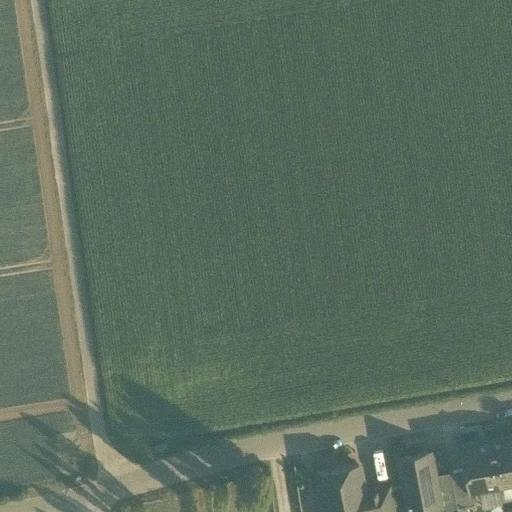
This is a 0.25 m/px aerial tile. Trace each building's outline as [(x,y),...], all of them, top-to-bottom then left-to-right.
[(511,435),(491,440),(499,485),(511,482),(511,435)] [(472,490),(499,485),(491,440),(463,445),(467,468),(471,490),(472,490)] [(399,458),(408,508),(438,502),(440,501),(435,475),(430,452),(399,458)] [(324,506),(325,511),(367,511),(363,488),(359,465),(318,473),(322,495),(319,497),(318,501),(320,505),(324,506)] [(467,468),(450,472),(457,507),(474,504),(472,490),(471,490),(467,468)] [(440,510),(457,507),(450,472),(435,475),(440,501),(438,502),(440,510)] [(392,511),(397,511),(391,483),(363,488),(367,511),(392,511)] [(438,502),(408,508),(409,511),(440,511),(440,510),(438,502)]
